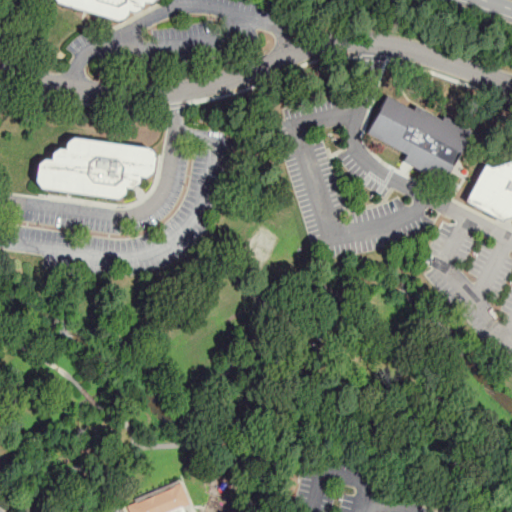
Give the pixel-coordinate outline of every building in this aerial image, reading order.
[(124,20),(126,10),(140,13),(142,1),(156,4),(156,0),(50,0),(50,4),(124,20)] [(366,135),(406,153),(402,162),(445,182),(468,131),(384,94),(366,135)] [(122,198),(124,187),(135,189),(137,175),(150,177),(153,148),(67,137),(65,150),(51,148),(50,161),(37,159),(34,187),(122,198)] [(483,161),(467,198),(511,217),(511,148),(503,170),(483,161)] [(186,511),(185,508),(189,507),(180,482),(125,503),(128,511),(186,511)]
